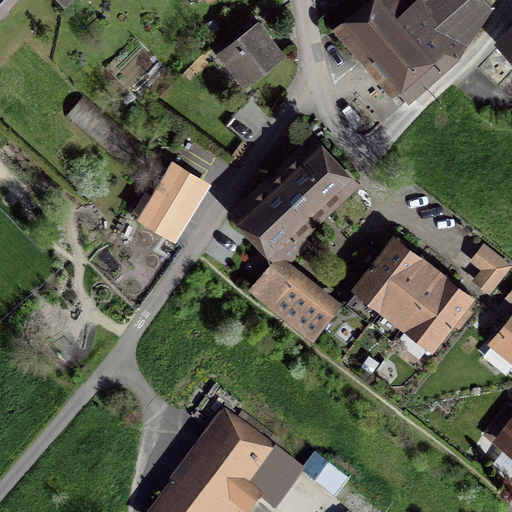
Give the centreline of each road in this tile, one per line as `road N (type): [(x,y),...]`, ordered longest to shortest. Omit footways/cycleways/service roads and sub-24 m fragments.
road 1 (track): [(214,221),(196,259),(0,496)]
road 2 (residential): [(312,83),(387,206),(452,257)]
road 3 (track): [(360,159),(409,121),(511,15)]
road 4 (residential): [(312,83),(214,221)]
